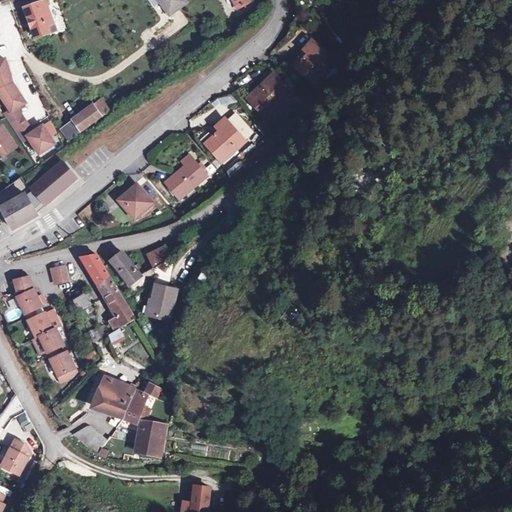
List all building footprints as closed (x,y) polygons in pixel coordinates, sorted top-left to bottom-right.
[(186,3),(183,0),(158,0),(170,14),(186,3)] [(254,0),(229,0),(235,14),(256,3),(254,0)] [(36,38),(50,33),(48,26),(54,24),(46,1),(25,8),(36,38)] [(48,26),(50,33),(57,31),(54,24),(48,26)] [(304,50),(305,51),(308,55),(297,68),(296,68),(315,84),(335,60),(312,41),(304,50)] [(308,55),(305,51),(293,65),(297,68),(308,55)] [(16,104),(23,100),(12,83),(7,63),(0,65),(0,94),(10,110),(12,112),(17,109),(19,108),(16,104)] [(263,88),(249,100),(265,117),(291,92),(274,73),(261,86),(263,88)] [(263,88),(261,86),(248,98),(249,100),(263,88)] [(92,106),(100,116),(110,110),(103,99),(92,106)] [(23,100),(16,104),(19,108),(26,103),(23,100)] [(73,121),(61,130),(68,140),(80,131),(100,116),(92,106),(73,121)] [(10,110),(3,114),(9,122),(21,114),(17,109),(12,112),(10,110)] [(21,114),(9,122),(17,135),(29,127),(21,114)] [(220,132),(206,144),(222,162),(245,141),(225,119),(216,127),(217,128),(220,132)] [(27,136),(29,139),(39,154),(54,144),(43,126),(33,132),(27,136)] [(2,127),(0,128),(0,153),(4,154),(15,147),(2,127)] [(29,127),(17,135),(23,143),(29,139),(27,136),(33,132),(29,127)] [(220,132),(217,128),(203,141),(206,144),(220,132)] [(65,143),(68,140),(61,130),(57,133),(65,143)] [(186,165),(194,159),(190,155),(183,161),(186,165)] [(208,176),(203,170),(198,165),(194,159),(186,165),(166,182),(180,199),(208,176)] [(63,161),(29,190),(45,207),(77,178),(63,161)] [(212,177),(219,170),(211,163),(205,169),(212,177)] [(153,203),(137,184),(121,198),(131,210),(129,212),(135,219),(153,203)] [(38,216),(25,194),(1,207),(13,230),(38,216)] [(172,258),(166,245),(146,254),(152,267),(172,258)] [(134,266),(122,251),(110,260),(129,284),(141,275),(140,274),(143,272),(136,264),(134,266)] [(83,258),(99,286),(112,278),(99,255),(83,258)] [(67,266),(52,270),(54,277),(68,273),(67,266)] [(199,280),(207,283),(211,273),(203,269),(199,280)] [(68,273),(54,277),(55,284),(70,281),(68,273)] [(15,279),(17,287),(31,283),(29,276),(15,279)] [(119,289),(112,278),(99,286),(105,297),(119,289)] [(18,297),(27,317),(36,313),(34,310),(42,306),(34,289),(33,290),(31,283),(17,287),(19,297),(18,297)] [(178,289),(156,284),(148,315),(170,321),(178,289)] [(75,300),(86,294),(89,291),(86,285),(71,294),(74,300),(75,300)] [(119,289),(105,297),(118,318),(122,325),(123,327),(136,319),(119,289)] [(91,305),(86,294),(75,300),(76,302),(79,311),(84,309),(91,305)] [(36,313),(27,317),(37,338),(40,336),(53,330),(46,313),(37,317),(36,313)] [(118,318),(110,323),(114,329),(122,325),(118,318)] [(40,336),(49,356),(58,352),(56,349),(64,345),(57,328),(53,330),(40,336)] [(94,342),(108,335),(105,328),(90,334),(94,342)] [(119,329),(108,335),(112,342),(123,336),(119,329)] [(58,352),(49,356),(59,376),(75,368),(68,352),(59,356),(58,352)] [(94,407),(124,417),(136,391),(134,390),(128,388),(106,379),(94,407)] [(147,383),(142,393),(146,395),(151,385),(147,383)] [(151,385),(146,395),(147,396),(157,399),(161,390),(151,385)] [(145,421),(146,421),(151,409),(143,407),(147,396),(146,395),(142,393),(136,391),(124,417),(144,424),(145,421)] [(146,421),(145,421),(144,424),(139,454),(161,458),(167,425),(163,424),(146,421)] [(108,441),(90,426),(87,427),(74,435),(98,454),(108,441)] [(16,440),(2,466),(19,475),(31,452),(27,446),(16,440)] [(108,441),(99,454),(106,457),(114,445),(108,441)] [(195,486),(193,503),(191,511),(207,511),(211,488),(195,486)] [(191,511),(193,503),(183,501),(181,511),(191,511)]
